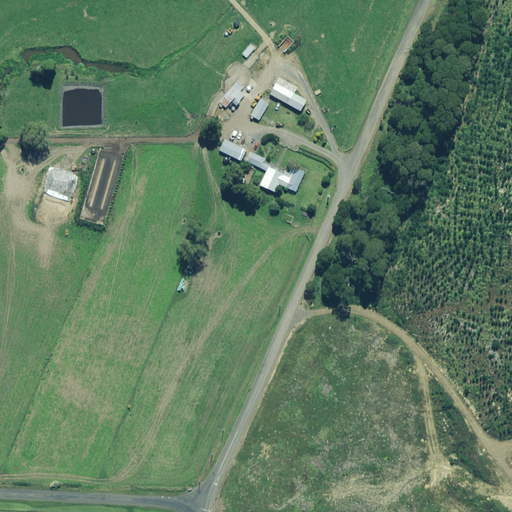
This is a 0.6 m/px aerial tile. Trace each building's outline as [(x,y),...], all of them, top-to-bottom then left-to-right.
[(255,48),(251,44),(242,54),(247,58),(255,48)] [(297,88),(279,78),(270,95),(301,111),(307,100),(294,94),(297,88)] [(243,89),(236,83),(220,103),(226,108),(231,101),(237,106),(245,95),(241,92),(243,89)] [(272,101),(266,97),(264,101),(261,99),(251,115),(259,121),(272,101)] [(219,151),(245,163),(249,155),(245,154),(246,151),(224,140),(219,151)] [(279,170),(279,169),(276,167),(275,169),(270,166),(265,164),(266,163),(265,162),(266,160),(251,153),(247,162),(267,172),(261,186),(275,192),(279,184),(297,192),(305,172),(297,169),(292,177),(279,170)]
